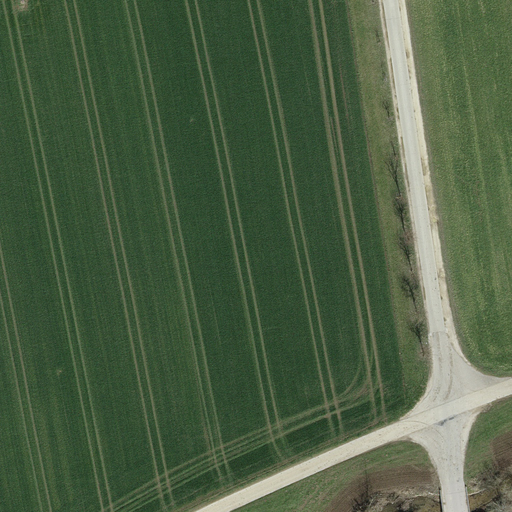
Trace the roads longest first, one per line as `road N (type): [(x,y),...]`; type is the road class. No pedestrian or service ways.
road 1 (track): [(388,0),(448,413),(450,511)]
road 2 (track): [(208,511),(353,447),(511,391)]
